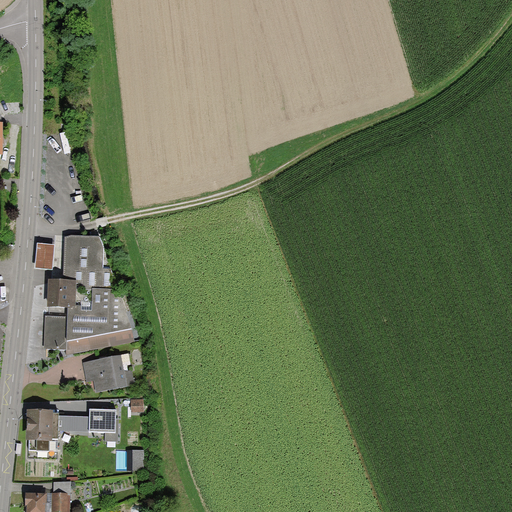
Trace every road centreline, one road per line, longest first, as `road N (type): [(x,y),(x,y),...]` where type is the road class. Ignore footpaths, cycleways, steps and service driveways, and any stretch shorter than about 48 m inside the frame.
road 1 (track): [(408,104),(255,182),(91,225)]
road 2 (tertiary): [(0,494),(21,310)]
road 3 (tertiary): [(32,181),(36,20)]
road 4 (tertiary): [(21,310),(32,181)]
